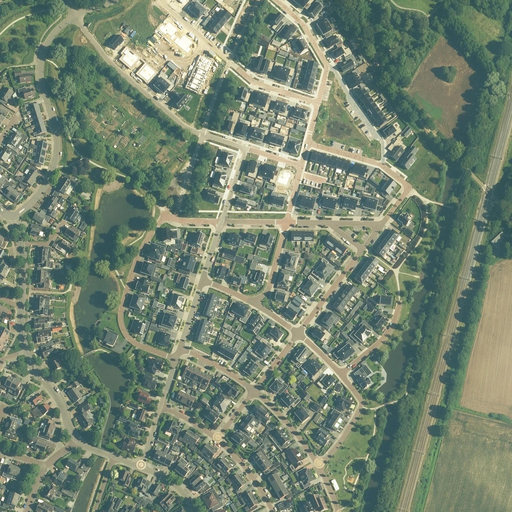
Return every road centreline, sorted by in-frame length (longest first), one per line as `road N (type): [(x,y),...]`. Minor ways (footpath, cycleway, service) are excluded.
road 1 (unclassified): [(508,216),(394,93),(340,0)]
road 2 (residential): [(9,221),(54,166),(39,65),(49,38),(75,16)]
road 3 (residential): [(75,16),(104,58),(186,129),(245,149)]
road 4 (residential): [(317,103),(252,82),(158,0)]
road 5 (residential): [(175,359),(130,341),(119,314),(141,248),(165,214)]
road 6 (residential): [(382,224),(408,188),(376,163),(306,143)]
road 7 (residential): [(69,122),(151,192),(165,214)]
road 8 (residential): [(273,0),(306,29),(325,64),(317,103)]
